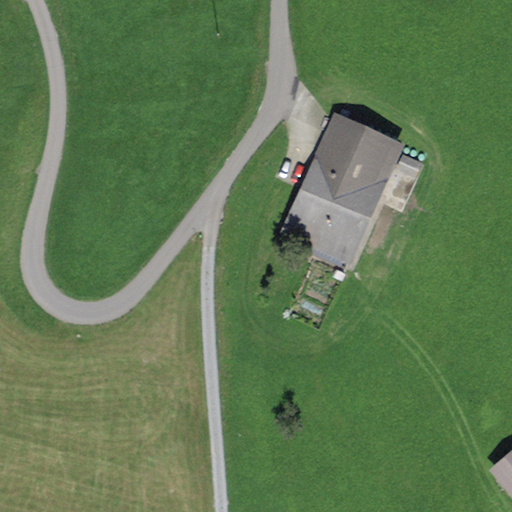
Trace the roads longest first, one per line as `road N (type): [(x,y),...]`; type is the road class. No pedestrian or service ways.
road 1 (residential): [(281,0),(282,74),(264,126),(138,288),(110,309),(87,313),(51,300),(32,259),(58,110),(53,50),(36,0)]
road 2 (track): [(208,201),(206,314),(220,511)]
